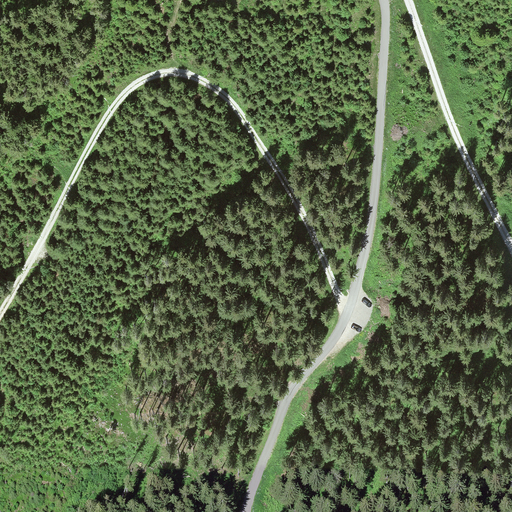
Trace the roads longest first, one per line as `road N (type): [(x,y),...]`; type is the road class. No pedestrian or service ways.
road 1 (track): [(346,313),(311,229),(236,108),(178,72),(140,81),(113,106),(0,312)]
road 2 (unclassified): [(383,0),(375,186),(357,279),(338,330),(288,395),(247,511)]
road 3 (track): [(408,0),(453,127),(511,247)]
